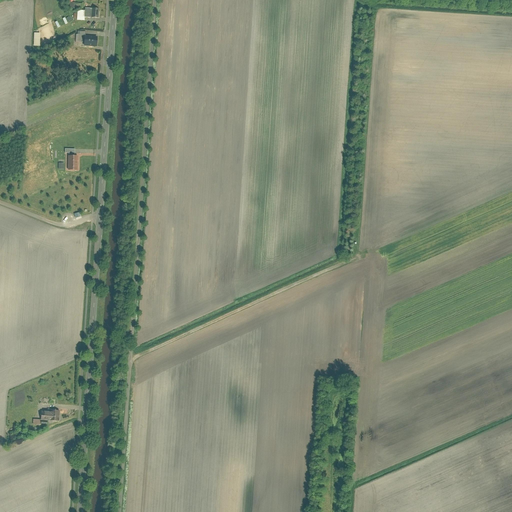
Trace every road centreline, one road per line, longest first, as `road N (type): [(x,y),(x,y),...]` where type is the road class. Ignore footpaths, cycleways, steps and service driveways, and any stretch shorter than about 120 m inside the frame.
road 1 (track): [(351,511),(365,256),(130,362)]
road 2 (tertiary): [(79,511),(113,0)]
road 3 (residential): [(119,511),(152,0)]
road 4 (track): [(25,44),(20,98),(27,102),(82,79),(108,87)]
